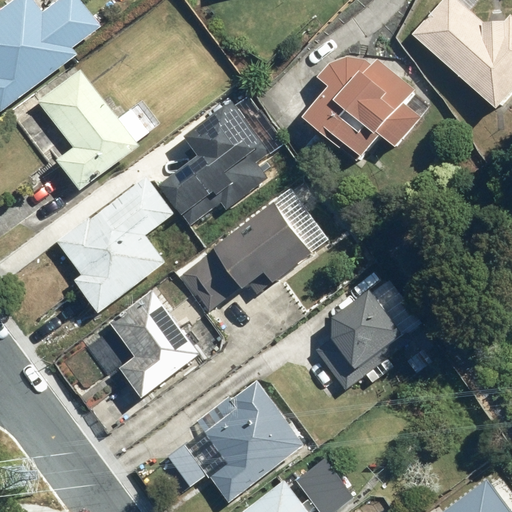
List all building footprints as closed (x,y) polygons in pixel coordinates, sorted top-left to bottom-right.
[(66,50),(96,26),(74,0),(57,0),(38,16),(25,0),(8,0),(0,7),(0,110),(70,54),(66,50)] [(461,0),(445,0),(415,36),(505,113),(511,104),(511,20),(509,24),(499,14),(490,25),(461,0)] [(419,91),(381,60),(376,65),(370,61),(350,58),(333,63),(319,80),(333,92),(309,121),(366,167),(387,141),(400,151),(426,120),(408,105),(419,91)] [(112,120),(74,69),(29,102),(66,151),(50,162),(71,190),(144,135),(126,110),(112,120)] [(278,150),(237,103),(189,143),(201,157),(161,190),(197,232),(224,209),(230,216),(274,179),(262,164),(278,150)] [(180,218),(151,179),(63,245),(86,275),(77,282),(103,316),(171,264),(152,239),(180,218)] [(279,284),(319,252),(279,201),(217,250),(251,293),(272,276),(279,284)] [(424,322),(392,280),(358,306),(346,290),(305,320),(320,339),(332,330),(362,369),(424,322)] [(206,355),(156,290),(112,323),(141,360),(126,371),(148,400),(206,355)] [(310,448),(261,380),(180,438),(187,447),(173,458),(195,489),(212,477),(232,504),(310,448)] [(329,457),(298,480),(322,511),(342,511),(361,498),(329,457)] [(511,511),(511,492),(499,474),(446,511),(511,511)] [(312,511),(290,482),(251,511),(312,511)]
